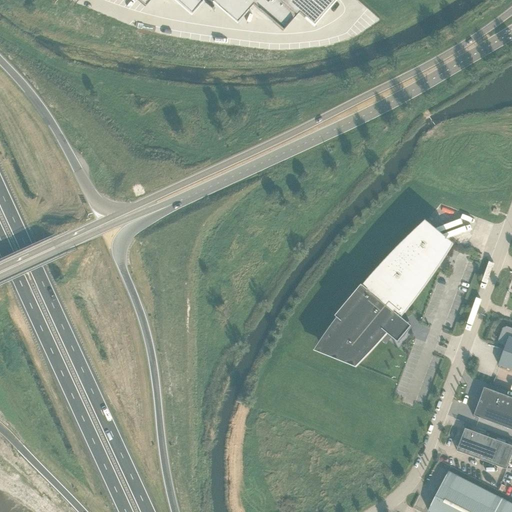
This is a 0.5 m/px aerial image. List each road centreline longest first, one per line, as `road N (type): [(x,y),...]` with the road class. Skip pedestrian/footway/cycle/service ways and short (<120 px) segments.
road 1 (primary): [(511,11),(411,74),(176,180)]
road 2 (trunk): [(147,511),(0,190)]
road 3 (unclassified): [(375,511),(422,463),(511,222)]
road 4 (trunk): [(0,239),(125,511)]
road 5 (primary): [(264,162),(511,32)]
road 6 (trunk): [(175,333),(183,246),(195,220),(264,162)]
road 7 (trunk): [(140,175),(0,54)]
road 8 (trunk): [(184,511),(175,333)]
